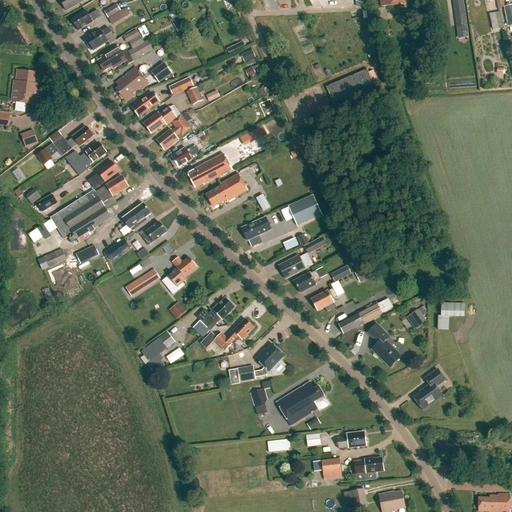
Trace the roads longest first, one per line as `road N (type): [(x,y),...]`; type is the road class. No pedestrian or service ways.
road 1 (tertiary): [(448,511),(363,385),(161,181),(35,0)]
road 2 (residential): [(324,101),(294,113),(249,15)]
